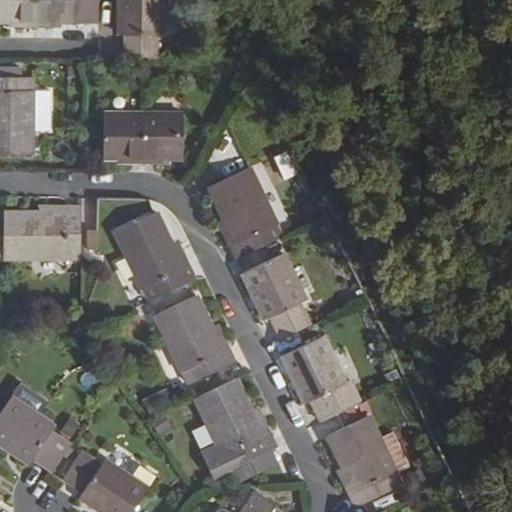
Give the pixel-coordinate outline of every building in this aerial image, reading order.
[(36,24),(35,0),(0,0),(0,19),(24,19),(24,24),(36,24)] [(101,0),(35,0),(36,24),(51,24),(51,19),(101,19),(101,0)] [(165,35),(165,0),(122,0),(122,36),(128,35),(128,58),(159,59),(160,35),(165,35)] [(187,0),(174,0),(165,0),(165,35),(186,35),(187,0)] [(0,74),(25,75),(25,64),(0,63),(0,74)] [(34,126),(35,89),(35,75),(25,75),(0,74),(0,150),(34,151),(34,126)] [(53,90),(35,89),(34,126),(53,127),(53,90)] [(146,161),(147,111),(106,111),(105,156),(131,156),(131,162),(146,161)] [(185,112),(147,111),(146,161),(161,162),(161,156),(185,156),(185,112)] [(284,177),(302,171),(293,147),(275,153),(284,177)] [(239,257),(284,235),(251,165),(211,183),(238,241),(232,244),(239,257)] [(310,216),(320,212),(315,201),(305,205),(310,216)] [(6,255),(84,256),(84,206),(69,205),(69,212),(6,211),(6,255)] [(153,299),(200,277),(194,264),(187,267),(159,209),(119,227),(153,299)] [(310,299),(287,252),(247,271),(269,318),(275,315),(286,337),(315,323),(304,301),(310,299)] [(226,351),(200,294),(160,313),(193,382),(240,360),(233,348),(226,351)] [(349,382),(326,335),(287,353),(309,400),(315,397),(325,419),(363,401),(353,379),(349,382)] [(275,444),(279,442),(273,429),(266,433),(240,377),(200,396),(221,438),(204,446),(216,471),(232,464),(275,444)] [(57,423),(13,393),(0,412),(0,438),(32,460),(36,455),(56,468),(73,443),(53,429),(57,423)] [(160,408),(146,414),(155,427),(166,421),(160,408)] [(328,430),(347,421),(342,411),(323,419),(328,430)] [(404,482),(370,413),(330,431),(358,490),(352,493),(358,504),(365,501),(404,482)] [(60,432),(73,439),(81,423),(68,416),(60,432)] [(281,458),(275,444),(232,464),(239,477),(281,458)] [(108,511),(131,511),(150,486),(122,467),(107,456),(102,463),(84,450),(66,475),(86,489),(82,494),(108,511)] [(128,458),(122,467),(150,486),(158,473),(135,457),(128,458)] [(389,489),(365,501),(369,511),(377,511),(386,508),(396,503),(389,489)] [(289,511),(264,494),(257,494),(244,511),(289,511)]
